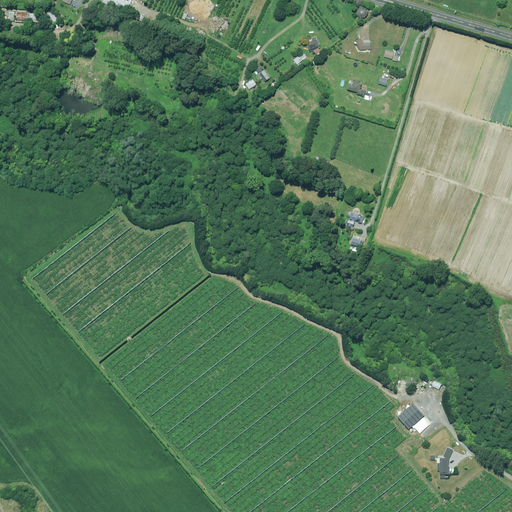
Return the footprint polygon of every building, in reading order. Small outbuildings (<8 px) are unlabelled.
[(132,1),(130,0),(104,0),(104,3),(114,8),(126,14),(132,1)] [(357,12),(357,13),(357,14),(357,15),(358,15),(358,16),(359,17),(360,17),(361,18),(362,18),(363,18),(364,18),(365,17),(366,17),(367,16),(367,15),(368,15),(368,14),(368,13),(368,12),(368,11),(367,10),(367,9),(366,8),(365,8),(364,7),(363,7),(362,7),(361,8),(360,8),(359,8),(358,9),(358,10),(357,11),(357,12)] [(59,20),(50,8),(46,11),(55,23),(59,20)] [(17,12),(9,11),(8,21),(17,22),(28,23),(28,22),(39,23),(40,14),(29,13),(17,12)] [(318,46),(321,45),(319,41),(318,41),(316,37),(312,39),(313,41),(306,44),(310,52),(319,48),(318,46)] [(395,54),(386,51),(385,57),(393,59),(395,54)] [(307,57),(303,52),(294,60),(298,65),(307,57)] [(271,78),(262,66),(256,70),(260,74),(258,76),(261,80),(263,78),(266,82),(271,78)] [(389,80),(381,78),(379,84),(387,86),(389,80)] [(257,84),(253,79),(246,85),(248,88),(247,89),(249,91),(257,84)] [(363,83),(359,82),(358,84),(354,82),(353,85),(349,83),(347,89),(358,93),(357,94),(364,97),(367,90),(361,88),(363,83)] [(360,215),(350,212),(348,217),(350,218),(349,223),(355,225),(356,221),(362,223),(364,217),(359,215),(360,215)] [(351,244),(360,247),(362,241),(365,242),(366,238),(354,235),(351,244)] [(442,384),(435,381),(433,387),(440,390),(442,384)] [(425,416),(414,403),(398,417),(410,430),(425,416)] [(400,434),(395,427),(377,441),(383,448),(400,434)] [(440,475),(440,478),(450,479),(450,475),(450,459),(450,458),(454,450),(448,448),(443,458),(441,458),(441,464),(438,464),(438,471),(440,471),(440,475)]
